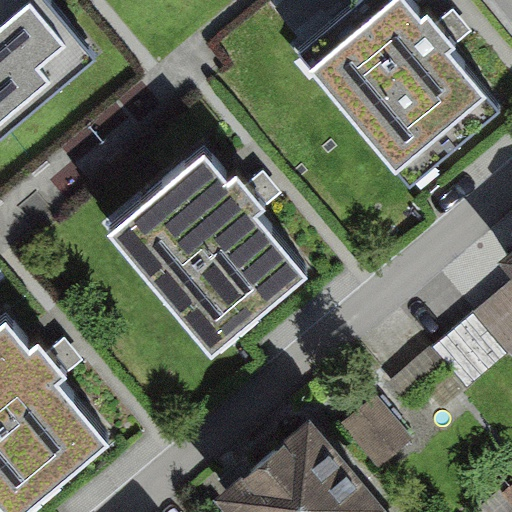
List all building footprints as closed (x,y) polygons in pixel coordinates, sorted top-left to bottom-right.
[(0,0),(0,132),(96,51),(52,0),(0,0)] [(411,177),(501,101),(447,35),(416,0),(372,0),(307,55),(411,177)] [(212,344),(306,264),(252,200),(202,141),(108,221),(212,344)] [(0,497),(11,511),(14,511),(110,433),(52,364),(8,311),(0,317),(0,497)] [(315,406),(220,480),(245,511),(362,511),(384,495),(315,406)]
